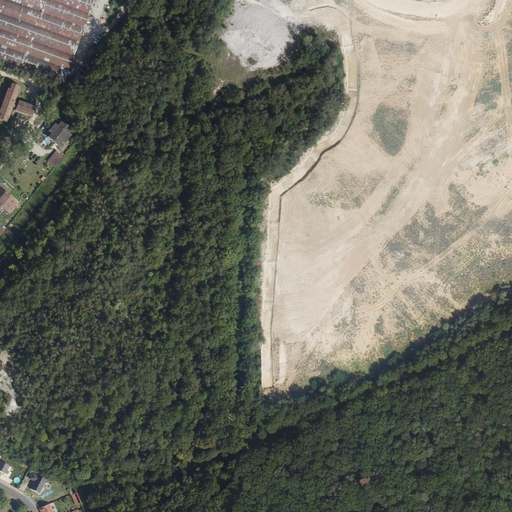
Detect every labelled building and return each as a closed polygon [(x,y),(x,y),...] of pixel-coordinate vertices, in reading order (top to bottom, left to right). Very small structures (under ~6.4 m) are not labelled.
[(95,0),(0,0),(0,64),(13,69),(66,87),(95,0)] [(9,107),(14,92),(3,88),(0,95),(0,127),(2,128),(7,113),(10,114),(9,117),(25,123),(29,111),(14,105),(12,108),(9,107)] [(58,151),(70,136),(53,122),(41,137),(58,151)] [(51,172),(59,161),(52,156),(44,166),(51,172)] [(0,214),(5,218),(14,207),(0,196),(0,214)] [(11,467),(0,461),(0,472),(7,476),(11,467)] [(30,489),(39,494),(47,481),(37,475),(30,489)] [(81,504),(77,494),(74,495),(71,496),(76,506),(81,504)]
